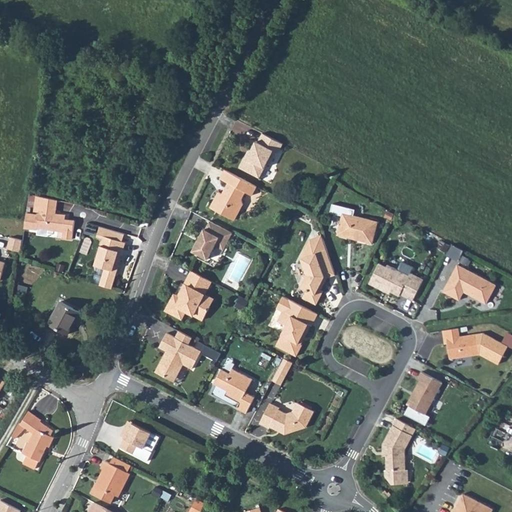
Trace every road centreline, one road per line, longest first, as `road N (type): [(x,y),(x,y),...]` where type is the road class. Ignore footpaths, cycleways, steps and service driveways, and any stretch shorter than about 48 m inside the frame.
road 1 (residential): [(321,483),(107,374)]
road 2 (unclassified): [(275,0),(171,201)]
road 3 (residential): [(384,392),(327,356),(343,313),(364,305),(398,321),(408,349)]
road 4 (residential): [(171,201),(107,374)]
